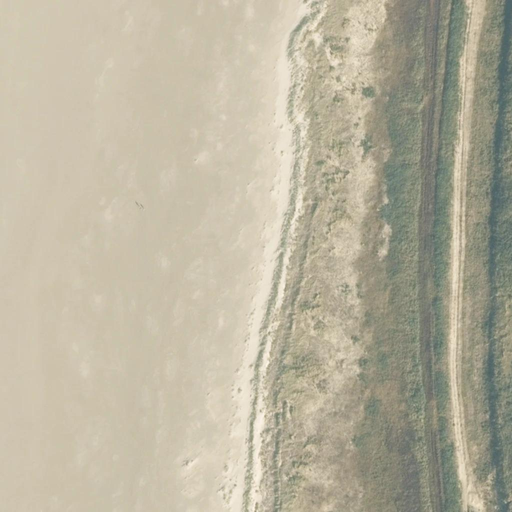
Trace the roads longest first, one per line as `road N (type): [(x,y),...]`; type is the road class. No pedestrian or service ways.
road 1 (track): [(467,511),(454,370),(468,0)]
road 2 (track): [(439,511),(426,272),(437,0)]
